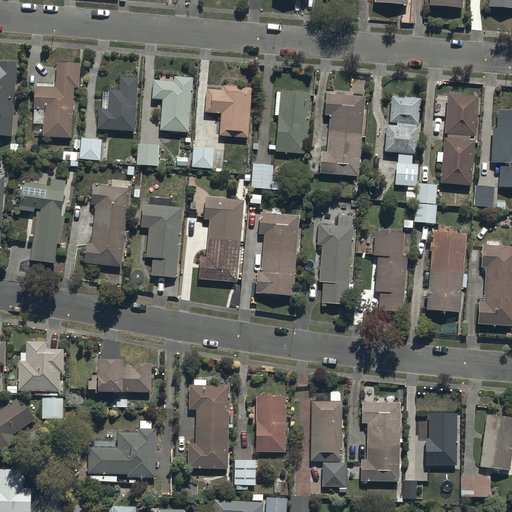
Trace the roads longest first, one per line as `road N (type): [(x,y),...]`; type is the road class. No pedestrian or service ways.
road 1 (residential): [(511,366),(316,346),(0,295)]
road 2 (residential): [(0,15),(511,58)]
